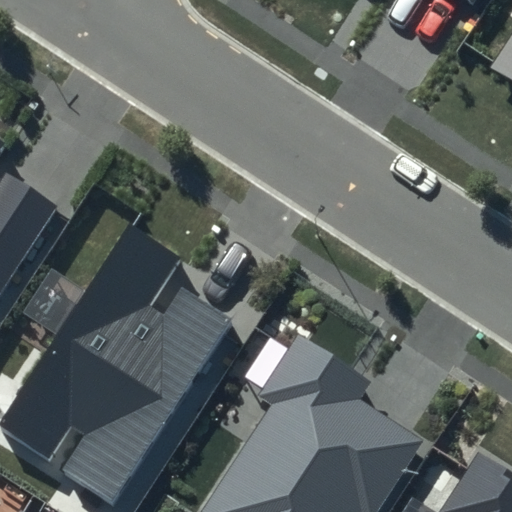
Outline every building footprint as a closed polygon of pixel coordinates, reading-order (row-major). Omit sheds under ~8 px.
[(511,36),(495,63),(511,73),(511,36)] [(0,154),(6,146),(0,141),(0,295),(59,207),(7,173),(0,182),(0,154)] [(129,224),(0,417),(0,429),(48,460),(71,425),(85,435),(63,469),(112,502),(234,320),(181,285),(161,316),(148,307),(181,258),(129,224)] [(373,380),(297,331),(254,396),(268,405),(198,511),(375,511),(422,440),(360,400),(373,380)] [(511,511),(511,474),(477,452),(437,511),(511,511)]
